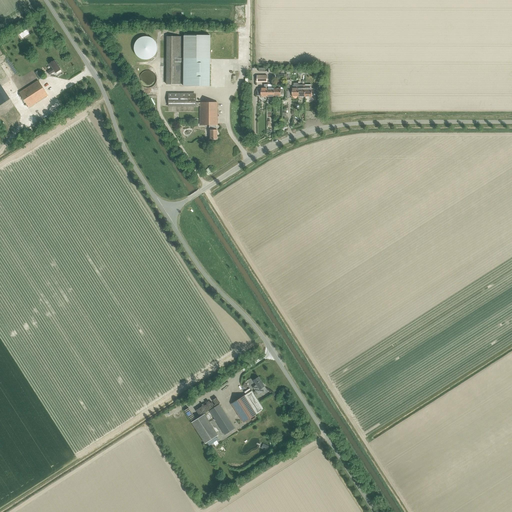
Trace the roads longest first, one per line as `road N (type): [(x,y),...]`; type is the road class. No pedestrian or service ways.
road 1 (unknown): [(324,434),(200,511),(141,425),(7,511)]
road 2 (unclassified): [(374,511),(261,335),(210,282),(164,213)]
road 3 (unclassified): [(200,191),(274,145),(325,127),(511,122)]
road 4 (unknown): [(365,443),(200,191)]
road 5 (unclassified): [(164,213),(126,152),(99,83),(45,0)]
